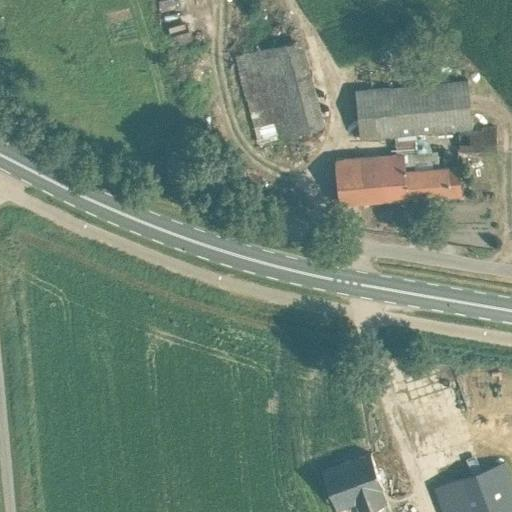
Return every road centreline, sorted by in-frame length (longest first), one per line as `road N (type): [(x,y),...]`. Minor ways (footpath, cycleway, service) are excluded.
road 1 (primary): [(357,287),(135,224),(0,156)]
road 2 (unclassified): [(358,314),(193,273),(0,187)]
road 3 (unclassified): [(428,511),(358,314)]
road 4 (primary): [(511,311),(357,287)]
road 5 (unclassified): [(511,340),(358,314)]
road 6 (unclassified): [(511,272),(359,247)]
road 7 (unclassified): [(359,247),(240,223)]
